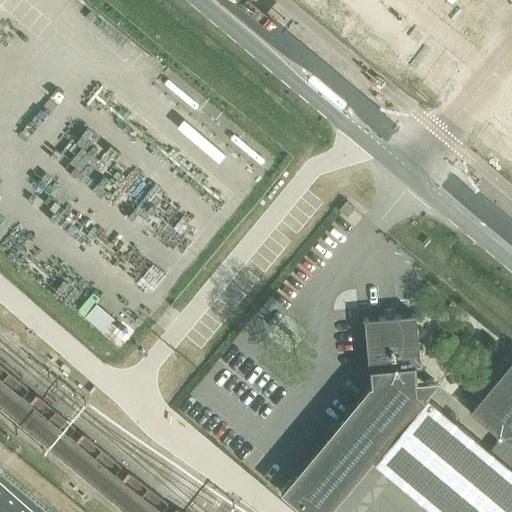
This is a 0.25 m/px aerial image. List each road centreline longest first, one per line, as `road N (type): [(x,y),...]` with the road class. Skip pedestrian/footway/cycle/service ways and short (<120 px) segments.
road 1 (unclassified): [(357,119),(346,96),(279,40),(233,19)]
road 2 (unclassified): [(233,19),(263,56),(334,111),(357,119)]
road 3 (unclassified): [(421,167),(435,197),(511,262)]
